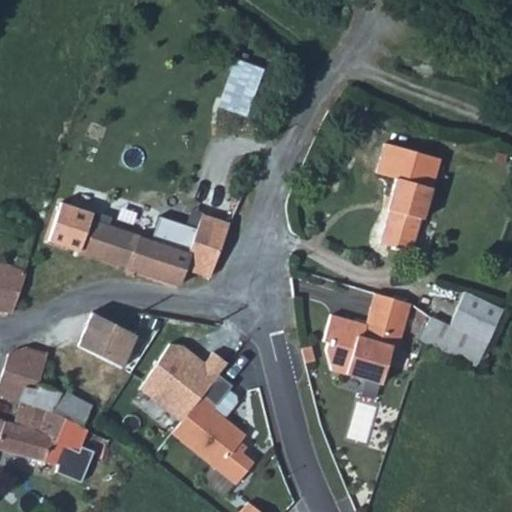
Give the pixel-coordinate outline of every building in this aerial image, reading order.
[(391,210),(382,242),(412,251),(422,218),(424,218),(433,188),(418,183),(419,178),(418,174),(416,170),(413,168),(408,168),(404,170),(402,172),(400,178),(398,178),(393,193),(389,208),(391,210)] [(185,270),(208,278),(216,256),(227,223),(200,214),(193,230),(156,219),(149,240),(138,236),(57,210),(48,241),(69,249),(118,265),(177,283),(183,271),(185,270)] [(149,240),(156,219),(145,216),(138,236),(149,240)] [(0,311),(8,313),(23,273),(0,263),(0,311)] [(203,290),(208,278),(185,270),(183,271),(177,283),(201,290),(203,290)] [(412,337),(470,364),(497,306),(456,287),(441,321),(423,313),(412,337)] [(396,348),(409,302),(374,292),(365,323),(331,312),(329,326),(328,340),(344,372),(379,382),(390,346),(396,348)] [(91,313),(77,340),(123,363),(134,335),(91,313)] [(77,340),(75,347),(121,367),(123,363),(77,340)] [(7,354),(0,372),(0,378),(22,385),(33,389),(35,385),(45,354),(27,348),(7,354)] [(0,378),(0,401),(16,407),(18,402),(22,385),(0,378)] [(33,389),(22,385),(18,402),(52,415),(60,393),(35,385),(33,389)] [(52,415),(81,427),(90,405),(60,393),(52,415)] [(216,405),(203,394),(172,433),(235,484),(253,462),(242,453),(240,442),(245,435),(213,409),(216,405)] [(4,422),(0,431),(0,450),(42,460),(50,440),(76,453),(86,430),(81,427),(52,415),(18,402),(16,407),(11,424),(4,422)] [(258,511),(242,498),(229,511),(258,511)]
